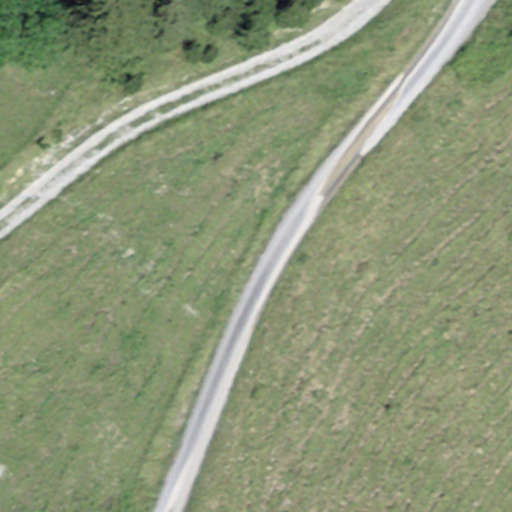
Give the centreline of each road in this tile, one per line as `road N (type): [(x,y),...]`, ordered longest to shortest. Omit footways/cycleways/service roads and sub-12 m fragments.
road 1 (track): [(184,511),(305,228),(498,0)]
road 2 (track): [(382,0),(264,77),(114,139),(0,238)]
